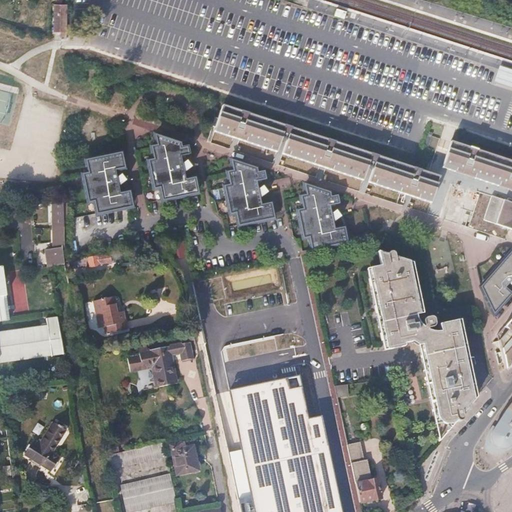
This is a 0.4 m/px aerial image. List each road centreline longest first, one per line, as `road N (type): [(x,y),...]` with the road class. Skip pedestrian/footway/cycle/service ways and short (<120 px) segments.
road 1 (residential): [(286,239),(349,511)]
road 2 (residential): [(223,249),(202,214),(76,237)]
